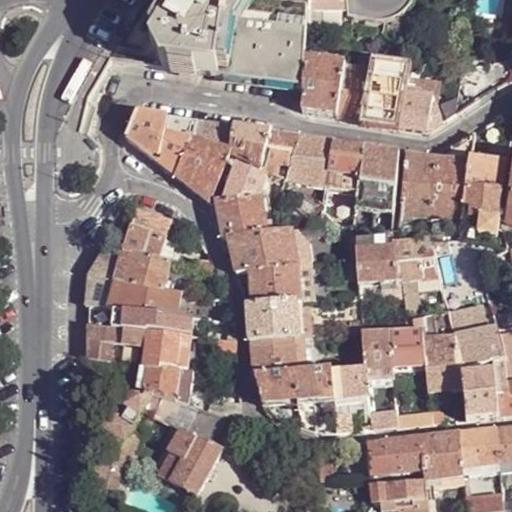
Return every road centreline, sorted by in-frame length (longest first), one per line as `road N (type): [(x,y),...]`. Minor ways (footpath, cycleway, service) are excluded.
road 1 (residential): [(114,170),(205,215),(239,293),(246,393),(259,424),(328,443),(511,427)]
road 2 (residential): [(511,101),(424,146),(122,100),(110,120),(114,170)]
road 3 (tertiary): [(33,225),(45,198),(47,107),(75,38),(74,18)]
road 4 (tertiary): [(36,426),(33,225)]
